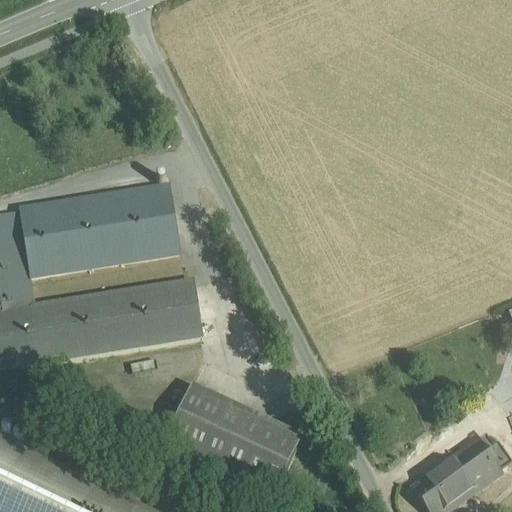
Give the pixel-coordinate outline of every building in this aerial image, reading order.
[(170,193),(20,218),(26,255),(30,281),(180,257),(170,193)] [(20,218),(0,220),(0,258),(26,255),(20,218)] [(26,255),(0,258),(0,296),(3,318),(35,312),(30,281),(26,255)] [(3,318),(0,318),(0,359),(2,371),(200,339),(192,287),(35,312),(3,318)] [(172,436),(57,383),(46,406),(161,460),(166,449),(172,436)] [(302,441),(193,391),(172,436),(166,449),(275,500),(302,441)] [(139,511),(0,444),(0,511),(139,511)] [(477,447),(452,465),(473,495),(506,471),(499,461),(491,467),(477,447)] [(452,465),(415,492),(429,511),(449,511),(473,495),(452,465)]
